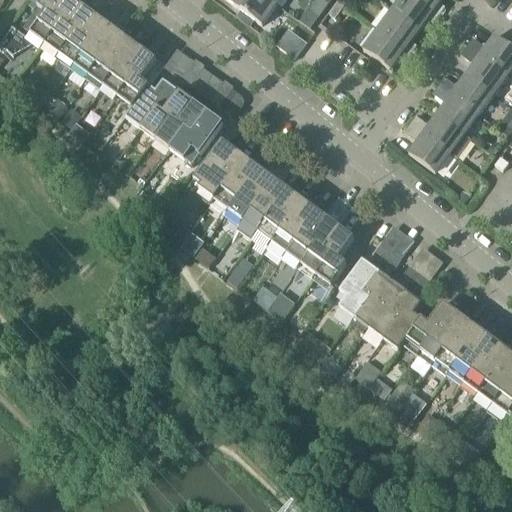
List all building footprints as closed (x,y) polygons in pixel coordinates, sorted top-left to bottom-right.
[(34,48),(38,42),(44,47),(58,27),(51,22),(66,0),(45,0),(19,36),(12,31),(0,47),(0,51),(13,61),(26,43),(34,48)] [(44,47),(58,57),(73,37),(66,32),(82,11),(67,0),(66,0),(51,22),(58,27),(44,47)] [(262,30),(276,10),(268,5),(261,0),(230,0),(227,5),(262,30)] [(261,0),(268,5),(276,10),(283,0),(261,0)] [(316,0),(311,7),(322,15),(328,7),(317,0),(316,0)] [(340,0),(336,6),(342,11),(349,0),(340,0)] [(437,20),(410,0),(401,0),(390,16),(395,19),(417,35),(426,23),(432,27),(437,20)] [(410,0),(437,20),(444,10),(438,6),(442,0),(410,0)] [(332,11),(327,18),(333,22),(342,11),(336,6),(332,11)] [(322,15),(311,7),(306,14),(317,22),(322,15)] [(58,57),(73,68),(88,48),(81,43),(96,21),(82,11),(66,32),(73,37),(58,57)] [(390,16),(376,35),(409,59),(416,49),(410,45),(417,35),(395,19),(390,16)] [(73,68),(87,78),(102,58),(95,53),(111,32),(96,21),(81,43),(88,48),(73,68)] [(87,78),(102,89),(117,70),(109,64),(125,43),(111,32),(95,53),(102,58),(87,78)] [(403,66),(409,59),(376,35),(362,54),(389,74),(397,62),(403,66)] [(472,42),(465,51),(505,81),(506,81),(511,72),(511,54),(493,41),(485,52),(472,42)] [(289,49),(299,57),(304,50),(294,42),(289,49)] [(102,89),(117,100),(131,80),(124,75),(140,53),(125,43),(109,64),(117,70),(102,89)] [(473,69),(464,81),(490,100),(492,101),(506,81),(505,81),(465,51),(460,59),(473,69)] [(132,111),(147,90),(141,85),(155,65),(140,53),(124,75),(131,80),(117,100),(132,111)] [(188,74),(196,80),(204,70),(195,63),(188,74)] [(196,80),(188,74),(180,84),(189,91),(196,80)] [(36,87),(27,80),(18,92),(27,99),(36,87)] [(437,90),(477,120),(492,101),(490,100),(464,81),(457,91),(443,81),(437,90)] [(147,90),(132,111),(124,121),(139,132),(155,112),(161,118),(178,96),(162,85),(155,95),(147,90)] [(217,95),(226,102),(233,91),(224,85),(217,95)] [(445,107),(436,120),(463,139),(477,120),(437,90),(432,98),(445,107)] [(42,109),(49,98),(42,93),(34,104),(42,109)] [(226,102),(217,95),(209,105),(218,112),(226,102)] [(139,132),(154,143),(169,124),(175,128),(192,106),(178,96),(161,118),(155,112),(139,132)] [(66,108),(56,101),(47,113),(57,120),(66,108)] [(154,143),(168,154),(183,134),(190,139),(206,117),(192,106),(175,128),(169,124),(154,143)] [(80,120),(70,112),(60,125),(70,133),(80,120)] [(191,171),(199,160),(222,128),(206,117),(190,139),(183,134),(168,154),(191,171)] [(511,117),(498,135),(508,143),(511,137),(511,117)] [(409,129),(449,159),(450,158),(456,162),(470,144),(463,139),(436,120),(429,130),(415,120),(409,129)] [(449,159),(409,129),(403,136),(417,146),(408,158),(435,178),(449,159)] [(86,141),(75,133),(70,138),(81,147),(86,141)] [(206,167),(194,183),(202,189),(199,194),(213,204),(228,183),(220,178),(237,157),(221,145),(206,167)] [(498,152),(491,147),(486,154),(493,159),(498,152)] [(99,158),(97,160),(104,165),(109,158),(102,153),(99,158)] [(213,204),(227,214),(243,193),(235,188),(251,167),(237,157),(220,178),(228,183),(213,204)] [(114,162),(109,169),(117,175),(122,168),(114,162)] [(502,176),(507,168),(499,163),(493,171),(502,176)] [(227,214),(241,225),(257,204),(250,198),(265,178),(251,167),(235,188),(243,193),(227,214)] [(241,225),(256,235),(271,215),(264,210),(280,189),(265,178),(250,198),(257,204),(241,225)] [(256,235),(271,246),(286,226),(279,220),(294,199),(280,189),(264,210),(271,215),(256,235)] [(470,200),(462,194),(456,201),(464,207),(470,200)] [(271,246),(285,257),(300,236),(293,231),(309,210),(294,199),(279,220),(286,226),(271,246)] [(285,257),(300,268),(315,247),(308,241),(323,221),(309,210),(293,231),(300,236),(285,257)] [(300,268),(315,279),(330,258),(322,252),(338,231),(323,221),(308,241),(315,247),(300,268)] [(175,222),(165,236),(180,248),(191,234),(175,222)] [(353,243),(338,231),(322,252),(330,258),(315,279),(330,290),(346,268),(339,262),(353,243)] [(202,243),(191,235),(181,248),(192,257),(202,243)] [(384,266),(391,257),(380,249),(373,258),(384,266)] [(203,257),(198,265),(206,271),(212,263),(203,257)] [(391,257),(384,266),(394,273),(401,264),(391,257)] [(243,261),(227,283),(237,291),(254,269),(243,261)] [(338,311),(353,322),(369,301),(361,296),(377,275),(361,264),(338,295),(346,301),(338,311)] [(413,287),(419,278),(409,270),(402,279),(413,287)] [(353,322),(368,333),(383,312),(376,306),(391,286),(377,275),(361,296),(369,301),(353,322)] [(419,278),(413,287),(423,295),(430,285),(419,278)] [(368,333),(382,343),(398,322),(390,317),(406,296),(391,286),(376,306),(383,312),(368,333)] [(405,344),(421,323),(413,318),(421,307),(406,296),(390,317),(398,322),(382,343),(398,355),(405,344)] [(421,323),(405,344),(420,355),(435,335),(442,340),(458,319),(443,308),(428,328),(421,323)] [(420,355),(434,366),(450,345),(457,350),(472,330),(458,319),(442,340),(435,335),(420,355)] [(434,366),(449,377),(464,356),(472,361),(487,340),(472,330),(457,350),(450,345),(434,366)] [(449,377),(463,387),(479,366),(486,372),(501,351),(487,340),(472,361),(464,356),(449,377)] [(463,387),(478,398),(493,377),(501,382),(511,366),(511,358),(501,351),(486,372),(479,366),(463,387)] [(478,398),(493,409),(508,388),(511,390),(511,366),(501,382),(493,377),(478,398)] [(361,374),(355,382),(369,392),(375,383),(361,374)] [(392,392),(377,381),(375,383),(369,392),(383,402),(392,392)] [(414,392),(401,383),(390,397),(402,407),(414,392)] [(493,409),(507,419),(511,412),(511,390),(508,388),(493,409)] [(419,409),(408,401),(401,410),(412,419),(419,409)] [(426,419),(421,425),(430,432),(435,423),(429,419),(426,419)] [(444,430),(438,438),(445,443),(451,435),(444,430)] [(452,439),(448,445),(459,454),(464,447),(452,439)]
